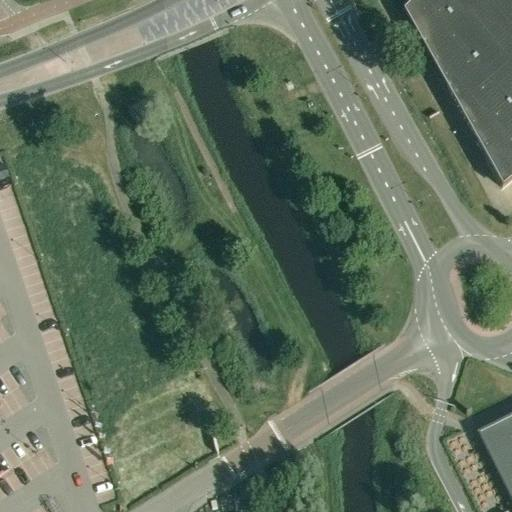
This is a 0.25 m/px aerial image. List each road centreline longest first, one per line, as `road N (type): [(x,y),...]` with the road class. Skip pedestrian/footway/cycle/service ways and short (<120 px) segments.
road 1 (unclassified): [(288,0),(433,275)]
road 2 (secondary): [(0,101),(164,44),(258,0)]
road 3 (unclassified): [(473,247),(337,14)]
road 4 (secondary): [(170,0),(0,71)]
